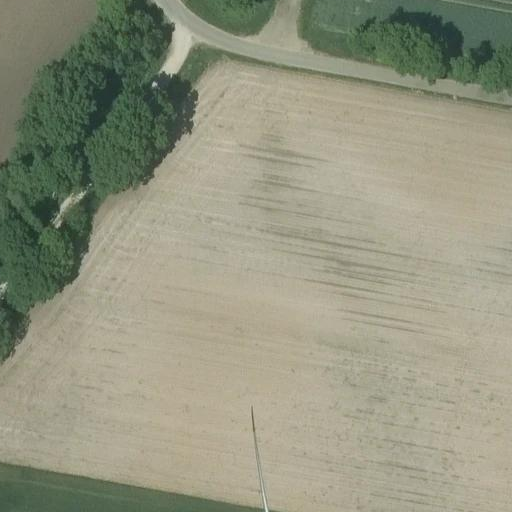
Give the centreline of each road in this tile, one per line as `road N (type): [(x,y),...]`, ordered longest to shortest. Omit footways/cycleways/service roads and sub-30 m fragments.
road 1 (unclassified): [(162,0),(225,44),(511,86)]
road 2 (track): [(198,32),(0,308)]
